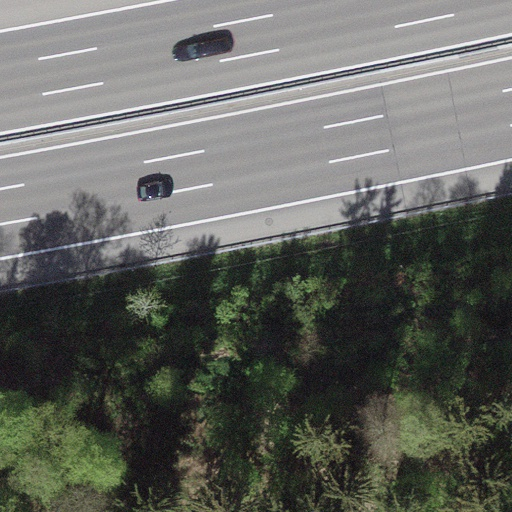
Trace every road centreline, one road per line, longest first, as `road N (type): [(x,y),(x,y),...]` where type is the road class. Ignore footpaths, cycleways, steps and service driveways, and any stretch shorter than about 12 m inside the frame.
road 1 (motorway): [(0,205),(511,107)]
road 2 (motorway): [(428,0),(0,81)]
